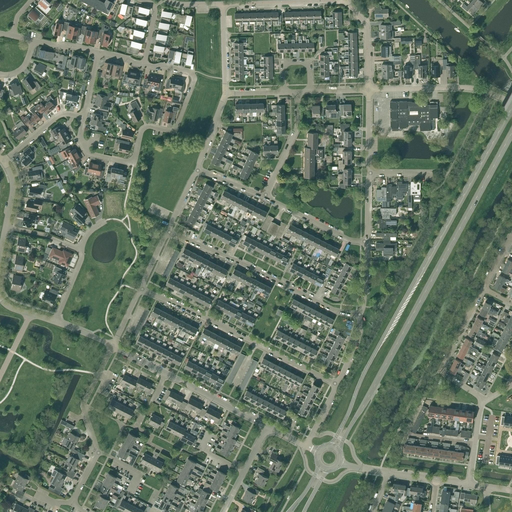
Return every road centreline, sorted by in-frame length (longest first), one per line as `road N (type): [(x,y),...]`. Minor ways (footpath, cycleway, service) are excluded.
road 1 (primary): [(511,108),(330,446)]
road 2 (primary): [(337,450),(511,132)]
road 3 (residential): [(144,65),(193,76),(174,131),(145,127),(130,162),(89,153),(78,138),(83,118)]
road 4 (residential): [(335,383),(142,289)]
road 5 (residential): [(358,314),(331,309),(168,232)]
road 6 (unclassified): [(267,426),(113,346)]
road 7 (residential): [(511,103),(475,89),(368,90)]
road 8 (residential): [(483,401),(440,372),(483,289)]
road 9 (unclassified): [(345,0),(222,4)]
